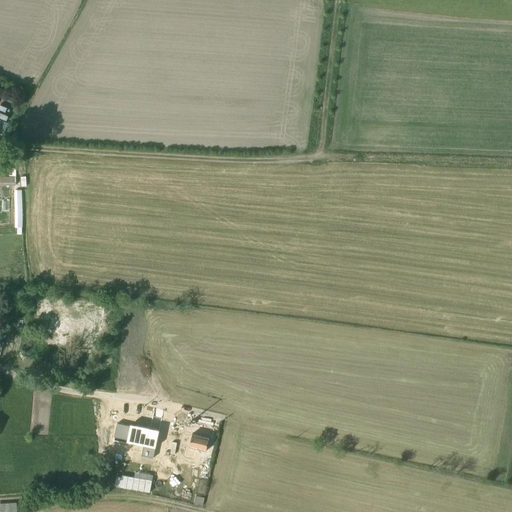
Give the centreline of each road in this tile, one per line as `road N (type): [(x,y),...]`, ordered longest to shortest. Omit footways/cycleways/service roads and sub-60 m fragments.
road 1 (track): [(0,147),(255,162),(320,157),(337,0)]
road 2 (track): [(221,418),(503,484)]
road 3 (residential): [(0,367),(64,391),(221,418)]
road 4 (track): [(32,511),(110,495),(187,511)]
